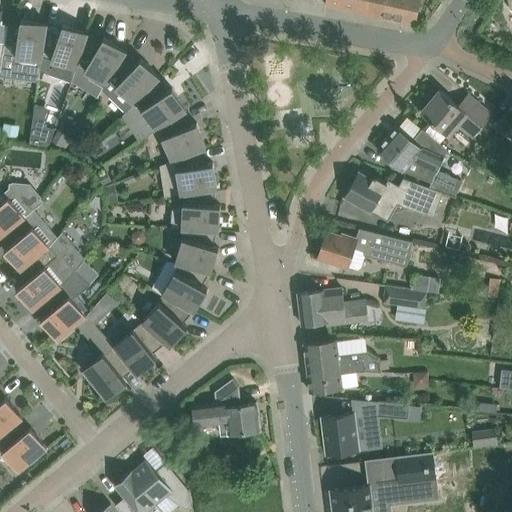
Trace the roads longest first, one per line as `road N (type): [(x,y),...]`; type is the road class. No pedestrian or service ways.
road 1 (residential): [(271,276),(287,260),(340,146),(432,44)]
road 2 (residential): [(271,276),(221,10)]
road 3 (residential): [(100,447),(272,306)]
road 4 (residential): [(432,44),(221,10)]
road 5 (residential): [(302,511),(272,306)]
road 6 (residential): [(100,447),(0,326)]
